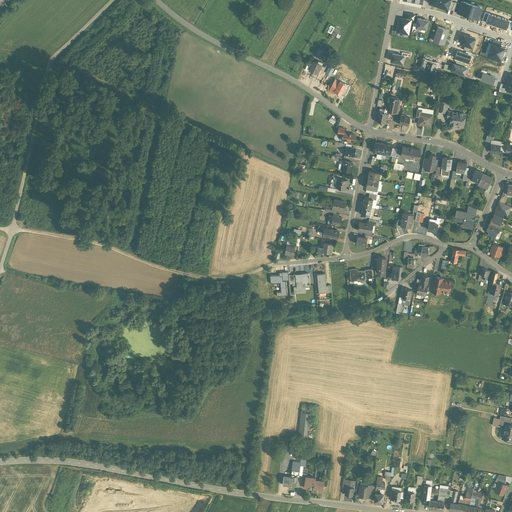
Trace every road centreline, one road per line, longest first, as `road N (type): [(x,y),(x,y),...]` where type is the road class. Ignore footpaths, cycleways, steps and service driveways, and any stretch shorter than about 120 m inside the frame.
road 1 (track): [(0,280),(46,77),(119,0)]
road 2 (track): [(0,231),(103,248),(198,278),(228,279),(276,264)]
road 3 (unclassified): [(270,498),(89,464),(0,463)]
road 4 (residential): [(369,130),(393,5),(457,22)]
road 5 (unclassified): [(157,0),(199,32),(299,84)]
road 6 (residential): [(503,172),(438,141),(369,130)]
road 7 (residential): [(344,258),(369,130)]
